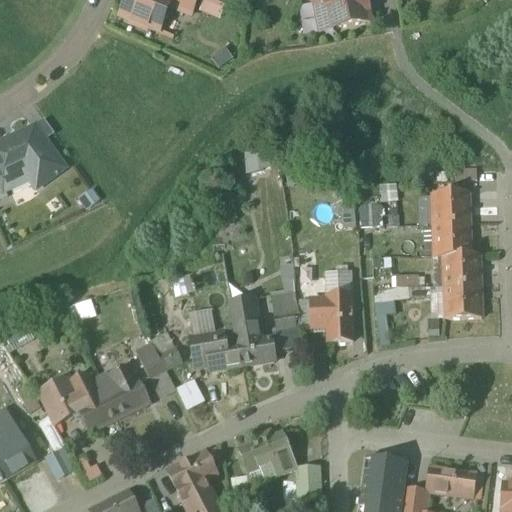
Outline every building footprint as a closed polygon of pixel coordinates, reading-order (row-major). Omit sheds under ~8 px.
[(136,0),(126,24),(168,41),(179,16),(199,24),(209,0),(136,0)] [(316,0),(318,11),(337,8),(341,33),(375,28),(371,0),(316,0)] [(0,178),(5,191),(29,180),(36,188),(60,170),(35,131),(0,146),(0,178)] [(437,232),(475,230),(474,201),(436,203),(437,232)] [(475,230),(437,232),(438,264),(476,262),(475,230)] [(448,294),(486,293),(485,264),(447,265),(448,294)] [(486,293),(448,294),(449,326),(487,325),(486,293)] [(359,302),(313,306),(316,339),(334,338),(335,350),(362,348),(359,302)] [(241,353),(244,374),(282,369),(279,348),(267,349),(261,306),(235,309),(241,353)] [(234,338),(191,344),(195,375),(213,373),(214,378),(244,374),(241,353),(236,354),(234,338)] [(139,358),(153,382),(157,348),(139,358)] [(106,380),(126,424),(156,411),(148,392),(143,394),(132,369),(106,380)] [(76,402),(92,439),(126,424),(106,380),(104,375),(77,387),(82,400),(76,402)] [(285,434),(239,453),(250,482),(277,471),(283,484),(303,475),(285,434)] [(25,446),(0,461),(0,474),(7,486),(38,468),(25,446)] [(224,475),(214,456),(173,478),(191,511),(225,511),(210,482),(224,475)] [(409,468),(365,464),(363,490),(398,493),(406,494),(409,468)] [(325,501),(324,475),(303,475),(304,501),(325,501)] [(481,480),(434,475),(432,497),(422,496),(420,511),(429,511),(431,503),(478,508),(481,480)] [(511,511),(511,487),(503,488),(502,511),(511,511)] [(145,511),(134,491),(93,511),(145,511)] [(420,511),(422,496),(406,494),(398,493),(395,511),(420,511)]
